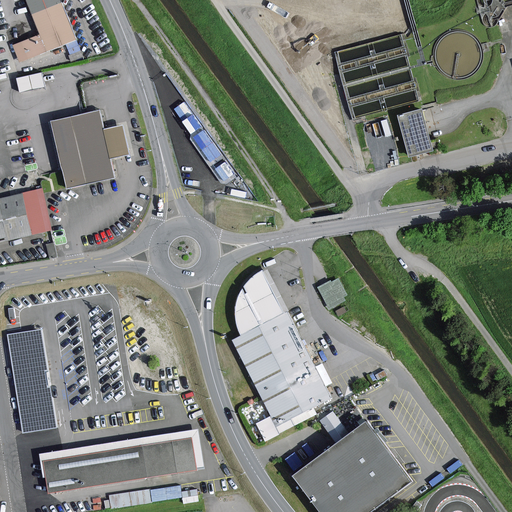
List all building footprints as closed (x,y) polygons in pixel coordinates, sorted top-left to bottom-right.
[(76,39),(60,0),(25,0),(40,35),(11,46),(18,63),(53,49),(52,48),(76,39)] [(17,80),(21,95),(46,89),(43,75),(17,80)] [(433,150),(422,109),(398,115),(410,157),(433,150)] [(67,189),(104,180),(114,178),(110,159),(104,130),(100,111),(52,122),(67,189)] [(129,155),(123,126),(115,127),(104,130),(110,159),(122,157),(129,155)] [(0,241),(52,229),(44,194),(43,189),(0,199),(0,241)] [(236,293),(233,316),(239,334),(283,311),(263,267),(246,281),(236,293)] [(330,281),(319,286),(330,308),(344,301),(342,297),(346,295),(339,281),(331,285),(330,281)] [(232,338),(277,421),(331,395),(287,309),(283,311),(239,334),(232,338)] [(10,334),(25,430),(57,425),(42,329),(10,334)] [(334,409),(320,418),(333,436),(346,427),(334,409)] [(364,424),(293,479),(318,511),(370,511),(409,483),(364,424)] [(200,430),(43,456),(49,494),(206,468),(200,430)] [(113,505),(184,495),(182,482),(111,493),(113,505)]
